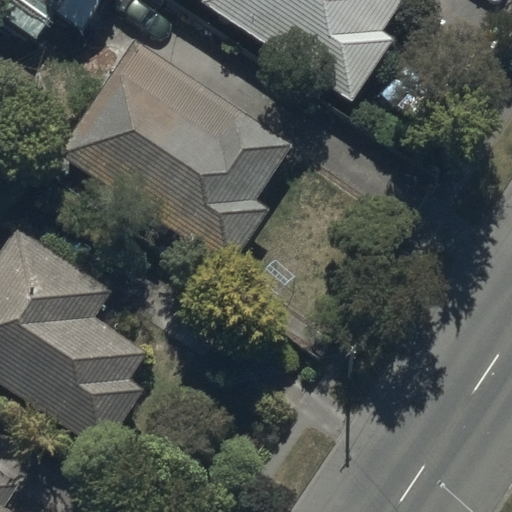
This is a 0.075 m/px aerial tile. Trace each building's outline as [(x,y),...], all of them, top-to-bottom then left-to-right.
[(114,0),(19,0),(85,44),(114,0)] [(195,0),(206,7),(202,13),(354,115),(396,52),(383,44),(409,7),(398,0),(195,0)] [(292,158),(129,53),(54,169),(231,283),(270,223),(256,214),(292,158)] [(0,172),(0,226),(25,189),(0,172)] [(12,239),(0,257),(0,398),(104,466),(146,401),(128,389),(144,364),(97,333),(115,306),(12,239)] [(0,511),(12,511),(22,498),(0,482),(0,511)]
